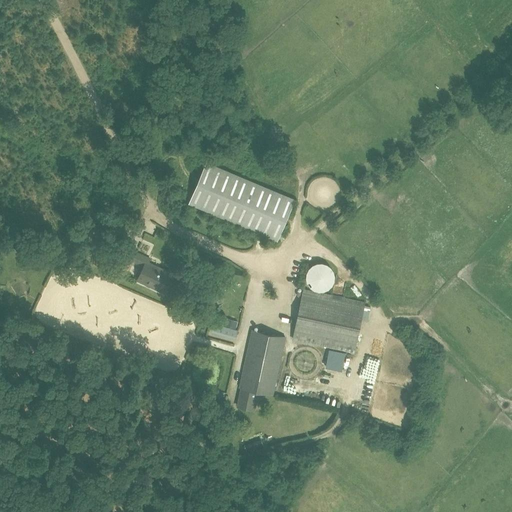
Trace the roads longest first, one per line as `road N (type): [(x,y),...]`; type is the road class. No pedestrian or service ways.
road 1 (unknown): [(345,417),(312,445),(90,509)]
road 2 (unknown): [(90,509),(227,415),(231,403)]
road 3 (unclassified): [(62,511),(0,387)]
